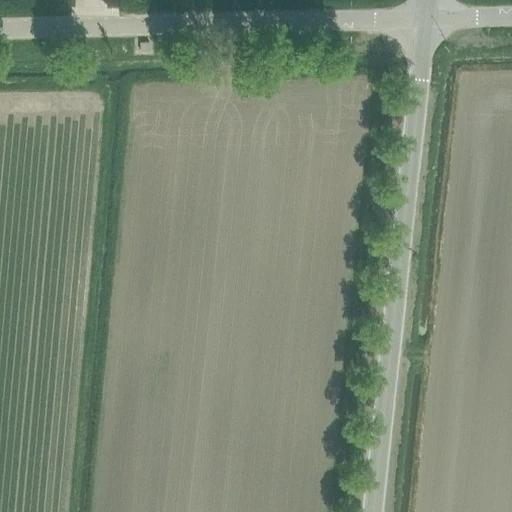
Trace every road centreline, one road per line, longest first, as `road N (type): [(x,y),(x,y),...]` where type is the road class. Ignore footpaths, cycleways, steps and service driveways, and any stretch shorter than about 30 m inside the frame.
road 1 (unclassified): [(373,511),(427,23)]
road 2 (tertiary): [(0,35),(427,23)]
